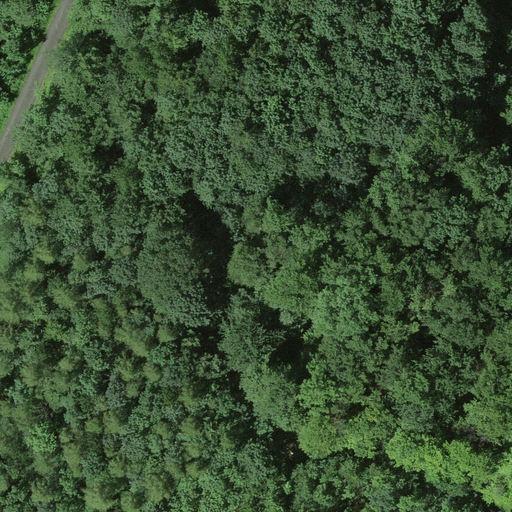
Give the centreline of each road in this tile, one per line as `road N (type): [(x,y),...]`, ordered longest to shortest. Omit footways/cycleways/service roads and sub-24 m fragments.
road 1 (track): [(511,490),(387,448),(333,443),(288,452),(219,511)]
road 2 (unclassified): [(77,0),(0,158)]
